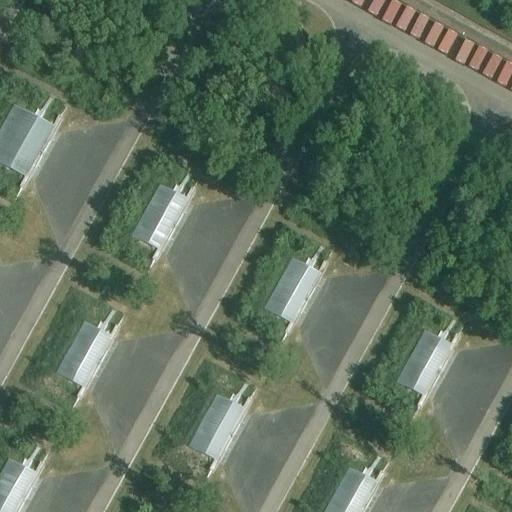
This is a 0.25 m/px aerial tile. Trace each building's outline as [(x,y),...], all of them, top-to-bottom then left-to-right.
[(51,129),(11,107),(0,128),(0,168),(23,181),(51,129)] [(185,203),(158,188),(130,239),(157,254),(185,203)] [(323,279),(296,264),(268,315),(295,330),(323,279)] [(110,340),(83,325),(55,377),(82,391),(110,340)] [(450,348),(423,333),(395,385),(422,400),(450,348)] [(248,416),(221,401),(193,452),(220,467),(248,416)] [(15,511),(35,477),(8,462),(0,476),(0,511),(15,511)] [(360,511),(375,485),(348,470),(324,511),(360,511)]
